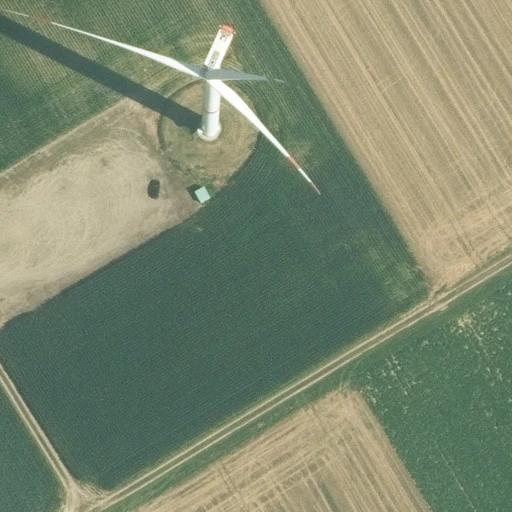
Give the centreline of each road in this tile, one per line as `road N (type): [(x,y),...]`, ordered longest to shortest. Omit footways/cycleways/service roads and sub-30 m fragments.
road 1 (track): [(511,257),(92,511)]
road 2 (track): [(0,373),(84,511)]
